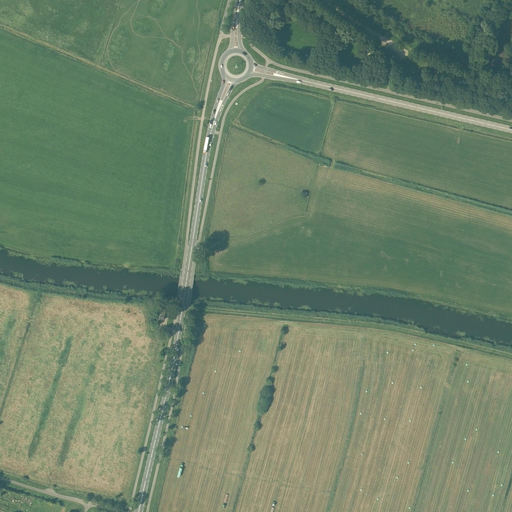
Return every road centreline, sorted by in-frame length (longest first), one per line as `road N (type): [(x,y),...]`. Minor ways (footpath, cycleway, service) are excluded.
road 1 (secondary): [(138,511),(215,117)]
road 2 (track): [(186,314),(224,309),(388,325),(511,354)]
road 3 (secondary): [(511,129),(301,80)]
road 4 (unclassified): [(121,511),(0,478)]
